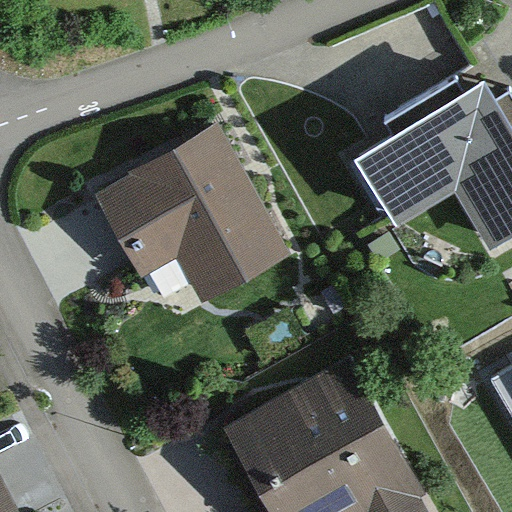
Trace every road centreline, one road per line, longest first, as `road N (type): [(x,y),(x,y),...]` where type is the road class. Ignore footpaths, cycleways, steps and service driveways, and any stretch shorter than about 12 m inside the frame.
road 1 (residential): [(344,0),(0,126)]
road 2 (residential): [(0,248),(135,511)]
